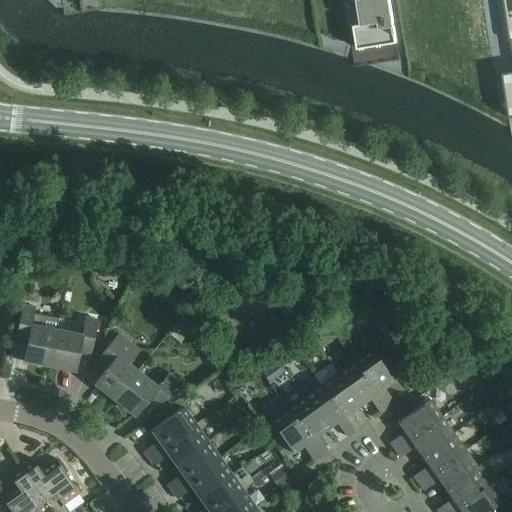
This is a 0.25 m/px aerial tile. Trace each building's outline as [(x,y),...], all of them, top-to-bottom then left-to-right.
[(361,24),(353,25),(357,49),(397,42),(389,0),(349,0),(349,1),(357,0),(361,24)] [(511,0),(502,0),(509,41),(510,41),(511,51),(511,71),(502,73),(509,117),(511,116),(511,0)] [(23,359),(49,365),(56,329),(31,324),(34,307),(21,305),(14,340),(15,339),(16,333),(28,335),(23,359)] [(56,329),(49,365),(74,370),(79,346),(90,348),(89,354),(90,354),(97,320),(84,317),(81,334),(56,329)] [(114,399),(136,371),(126,363),(137,349),(116,333),(99,356),(109,364),(94,383),(114,399)] [(353,362),(386,408),(393,403),(388,395),(385,397),(380,391),(401,375),(388,357),(381,363),(371,349),(353,362)] [(386,408),(353,362),(337,373),(360,405),(372,396),(377,403),(374,405),(380,413),(386,408)] [(136,371),(114,399),(134,415),(149,396),(158,403),(176,381),(167,373),(156,387),(136,371)] [(360,405),(337,373),(320,385),(354,432),(360,427),(355,419),(352,421),(347,414),(350,412),(360,405)] [(354,432),(320,385),(303,396),(326,429),(339,419),(344,427),(341,429),(346,437),(354,432)] [(326,429),(303,396),(287,408),(320,455),(328,450),(322,443),(319,445),(314,438),(317,436),(326,429)] [(394,450),(402,444),(409,439),(441,416),(429,399),(397,422),(406,435),(400,440),(397,437),(389,443),(394,450)] [(158,440),(143,451),(148,458),(195,424),(182,407),(151,430),(158,440)] [(313,460),(320,455),(287,408),(269,420),(281,437),(273,443),(283,458),(292,452),(293,453),(306,443),(311,450),(308,452),(313,460)] [(414,446),(421,456),(453,433),(441,416),(409,439),(402,444),(394,450),(399,457),(407,451),(405,448),(412,443),(414,446)] [(207,441),(195,424),(148,458),(153,465),(168,454),(175,464),(207,441)] [(465,449),(453,433),(421,456),(430,468),(423,473),(421,470),(413,476),(418,483),(426,477),(433,472),(465,449)] [(172,491),(218,457),(207,441),(175,464),(181,473),(167,484),(172,491)] [(438,479),(444,489),(476,466),(465,449),(433,472),(426,477),(418,483),(423,490),(431,484),(429,481),(435,476),(438,479)] [(20,465),(45,501),(55,494),(62,504),(79,492),(55,457),(39,468),(31,457),(20,465)] [(198,497),(230,474),(218,457),(172,491),(177,498),(191,487),(198,497)] [(486,459),(476,466),(444,489),(450,496),(445,499),(445,503),(436,509),(438,511),(447,511),(488,483),(498,476),(486,459)] [(38,511),(35,508),(45,501),(20,465),(8,474),(16,485),(0,496),(12,511),(11,511),(38,511)] [(212,511),(242,491),(230,474),(198,497),(205,507),(197,511),(212,511)] [(501,500),(488,483),(447,511),(455,511),(459,509),(460,511),(511,511),(511,495),(510,493),(501,500)] [(247,511),(254,507),(242,491),(212,511),(247,511)]
